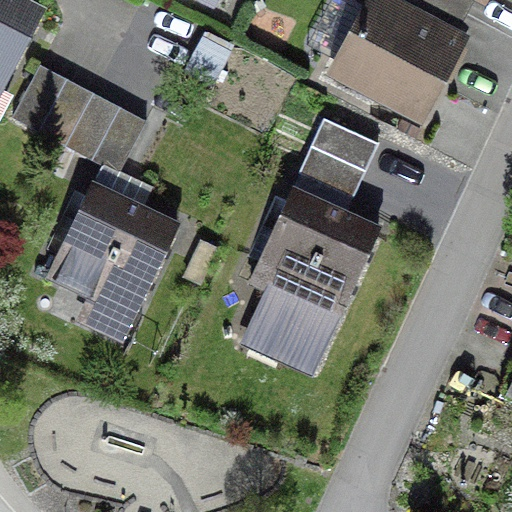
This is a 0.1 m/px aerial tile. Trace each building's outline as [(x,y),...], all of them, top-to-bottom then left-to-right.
[(0,0),(0,83),(34,17),(1,0),(0,0)] [(452,45),(447,43),(469,0),(375,0),(374,4),(369,2),(334,68),(417,112),(443,63),(452,45)] [(8,120),(61,148),(88,95),(36,67),(8,120)] [(142,124),(88,95),(61,148),(114,176),(142,124)] [(294,175),(349,200),(374,145),(319,121),(294,175)] [(120,340),(172,230),(85,189),(44,276),(90,298),(79,321),(120,340)] [(310,374),(373,233),(286,194),(246,282),(286,300),(274,326),(290,333),(277,360),(310,374)] [(511,360),(495,399),(511,406),(511,360)]
